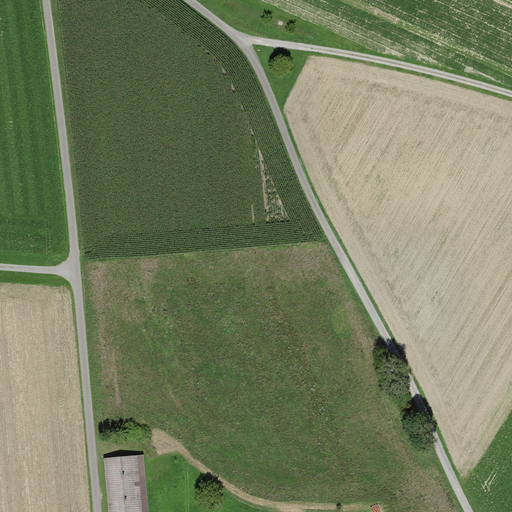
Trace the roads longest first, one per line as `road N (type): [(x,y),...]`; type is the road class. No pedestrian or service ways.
road 1 (track): [(470,511),(422,402),(304,181),(245,40),(188,0)]
road 2 (track): [(46,0),(98,511)]
road 3 (track): [(245,40),(402,65),(511,95)]
